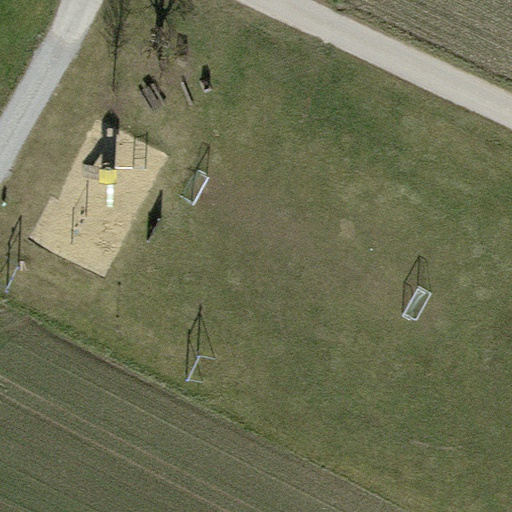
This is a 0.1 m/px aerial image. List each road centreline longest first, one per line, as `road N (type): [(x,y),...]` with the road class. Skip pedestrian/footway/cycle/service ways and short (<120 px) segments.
road 1 (track): [(288,0),(511,109)]
road 2 (track): [(63,0),(0,128)]
